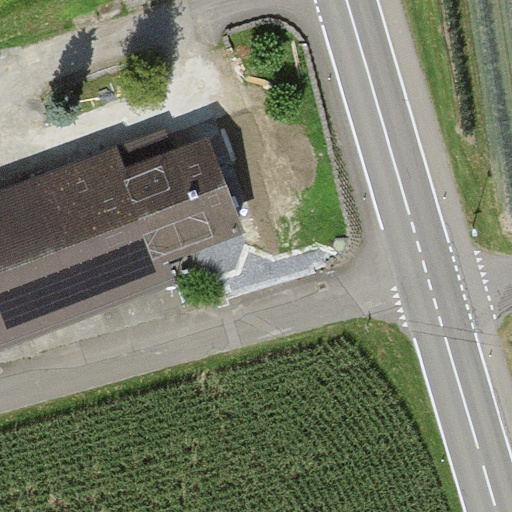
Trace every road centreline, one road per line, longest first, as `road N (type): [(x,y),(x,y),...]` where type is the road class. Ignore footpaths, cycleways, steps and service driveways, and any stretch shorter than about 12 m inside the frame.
road 1 (unclassified): [(0,401),(429,276)]
road 2 (secondary): [(429,276),(348,0)]
road 3 (unknown): [(0,88),(260,0)]
road 4 (secondary): [(498,511),(438,305)]
